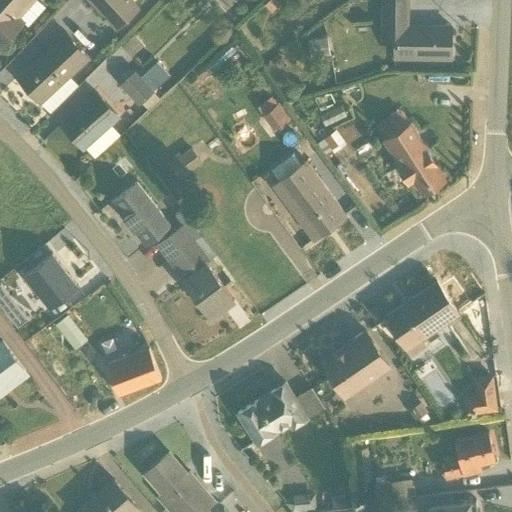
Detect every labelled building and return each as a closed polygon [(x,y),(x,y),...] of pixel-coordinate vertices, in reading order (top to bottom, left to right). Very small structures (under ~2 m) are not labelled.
[(0,0),(0,45),(22,21),(28,25),(44,6),(38,0),(0,0)] [(86,0),(115,29),(140,8),(132,0),(86,0)] [(393,58),(450,58),(450,27),(409,26),(408,0),(380,0),(380,40),(393,41),(393,58)] [(351,7),(351,19),(369,18),(368,6),(351,7)] [(89,56),(66,32),(17,77),(49,112),(78,85),(68,75),(89,56)] [(134,34),(122,45),(131,55),(143,44),(134,34)] [(307,41),(311,59),(329,55),(326,37),(307,41)] [(119,84),(138,105),(140,104),(146,110),(158,98),(152,93),(169,76),(156,61),(140,76),(134,70),(119,84)] [(97,93),(62,125),(83,149),(85,147),(94,158),(119,135),(111,126),(120,117),(97,93)] [(340,106),(319,116),(324,126),(345,116),(340,106)] [(413,180),(422,193),(444,179),(410,125),(409,125),(398,109),(375,124),(385,139),(381,141),(408,183),(413,180)] [(362,120),(345,125),(351,147),(369,142),(362,120)] [(335,131),(317,143),(333,167),(352,154),(335,131)] [(190,149),(168,165),(179,180),(201,164),(190,149)] [(345,216),(305,161),(272,186),(313,240),(345,216)] [(136,183),(111,202),(145,246),(170,226),(136,183)] [(157,244),(168,260),(200,236),(180,210),(175,214),(183,225),(157,244)] [(233,280),(200,236),(168,260),(211,317),(233,300),(206,264),(212,259),(230,282),(233,280)] [(23,278),(49,309),(77,286),(52,253),(23,278)] [(457,314),(436,282),(385,317),(412,356),(426,347),(421,339),(421,338),(457,314)] [(27,319),(0,285),(0,306),(16,327),(27,319)] [(87,340),(67,315),(55,325),(74,350),(87,340)] [(322,364),(345,398),(390,368),(364,331),(344,345),(346,349),(322,364)] [(0,394),(26,374),(0,340),(0,339),(0,394)] [(160,378),(148,348),(107,365),(118,394),(160,378)] [(237,412),(256,443),(287,424),(291,430),(308,419),(308,418),(324,409),(310,388),(294,398),(285,383),(237,412)] [(421,402),(408,411),(415,420),(417,419),(421,424),(428,419),(425,414),(427,412),(421,402)] [(441,460),(445,478),(479,470),(478,462),(494,458),(488,433),(454,440),(458,456),(441,460)] [(360,440),(351,441),(352,450),(354,450),(359,482),(371,480),(367,448),(361,449),(360,440)] [(168,511),(201,511),(214,501),(189,472),(186,474),(167,452),(144,473),(161,492),(155,497),(168,511)] [(412,479),(372,485),(375,502),(413,497),(414,496),(412,479)] [(140,511),(141,511),(113,480),(77,511),(140,511)] [(293,495),(285,502),(292,511),(300,511),(316,510),(314,494),(293,495)] [(476,511),(475,500),(426,506),(426,511),(476,511)]
